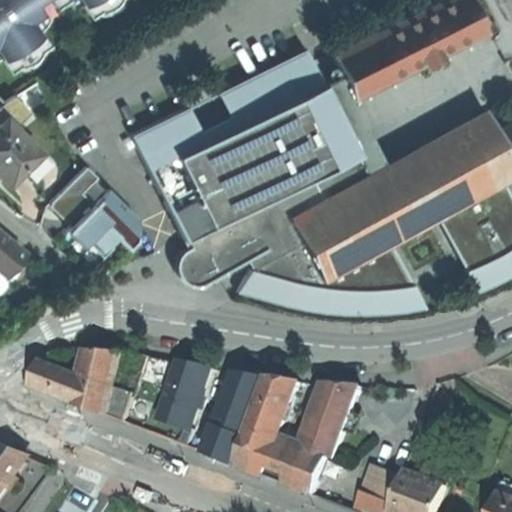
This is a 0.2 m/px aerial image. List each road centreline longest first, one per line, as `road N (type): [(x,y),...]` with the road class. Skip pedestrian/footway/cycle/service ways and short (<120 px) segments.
road 1 (tertiary): [(105,315),(362,348),(466,332),(511,312)]
road 2 (secondary): [(0,411),(248,511)]
road 3 (residential): [(105,315),(91,289),(0,212)]
